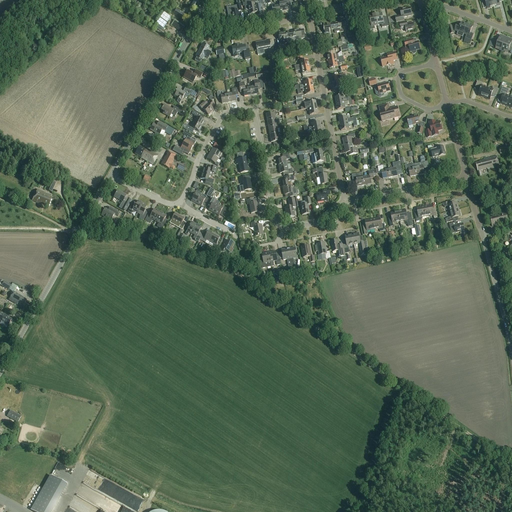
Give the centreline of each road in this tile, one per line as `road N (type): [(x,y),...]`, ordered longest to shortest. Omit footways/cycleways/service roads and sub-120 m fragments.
road 1 (track): [(511,464),(240,275),(158,239),(78,232)]
road 2 (tertiary): [(0,372),(110,177)]
road 3 (residential): [(253,107),(279,226),(316,223),(344,200)]
road 4 (residential): [(344,200),(310,17)]
road 5 (tertiary): [(197,21),(110,177)]
road 6 (unclassified): [(511,347),(466,177)]
road 7 (residential): [(178,205),(224,112),(253,107)]
road 8 (residential): [(344,200),(466,177)]
